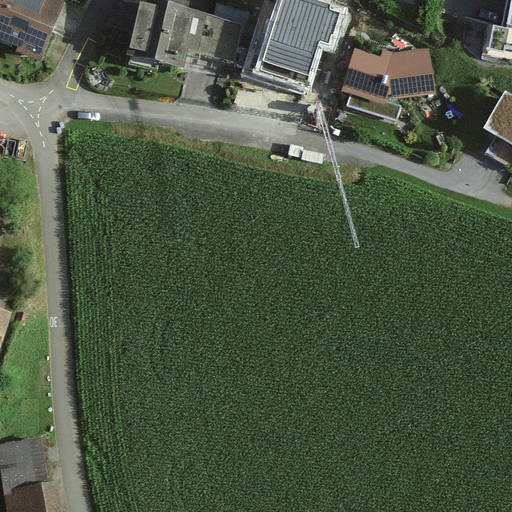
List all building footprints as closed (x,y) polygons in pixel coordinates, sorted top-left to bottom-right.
[(51,12),(21,0),(0,0),(0,47),(30,60),(51,12)] [(238,30),(117,8),(108,60),(181,73),(185,53),(233,61),(238,30)] [(378,69),(345,57),(330,96),(369,111),(428,92),(415,56),(378,69)] [(511,109),(491,99),(469,143),(511,164),(511,109)] [(28,320),(0,311),(0,398),(3,399),(28,320)] [(63,511),(60,489),(25,495),(28,511),(63,511)]
